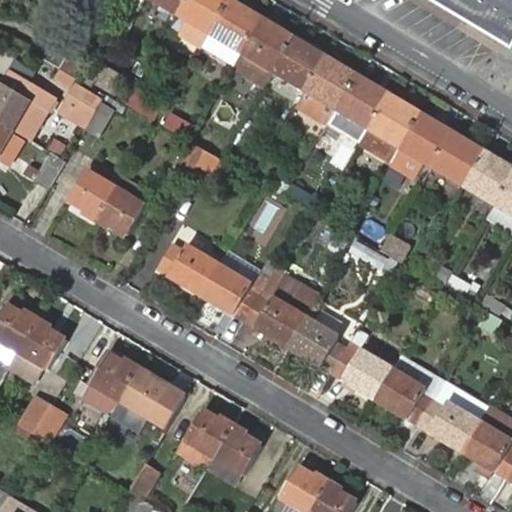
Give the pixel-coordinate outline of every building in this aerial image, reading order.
[(151,0),(179,16),(188,0),(151,0)] [(211,35),(231,1),(228,0),(188,0),(179,16),(211,35)] [(435,0),(507,43),(510,39),(446,0),(435,0)] [(511,0),(446,0),(510,39),(511,35),(511,0)] [(242,55),(263,21),(231,1),(211,35),(242,55)] [(274,74),(295,40),(263,21),(242,55),(233,70),(265,90),(274,74)] [(47,40),(36,57),(61,71),(71,53),(47,40)] [(305,92),(326,58),(295,40),(274,74),(305,92)] [(337,111),(358,78),(326,58),(305,92),(337,111)] [(102,85),(115,92),(125,74),(112,67),(102,85)] [(8,76),(2,87),(19,97),(26,86),(8,76)] [(369,130),(390,96),(358,78),(337,111),(369,130)] [(0,123),(15,133),(26,139),(32,143),(50,115),(56,104),(26,86),(19,97),(2,87),(0,90),(0,123)] [(69,107),(92,120),(101,105),(78,92),(69,107)] [(401,149),(421,115),(390,96),(369,130),(401,149)] [(104,108),(89,133),(101,140),(116,115),(104,108)] [(184,134),(191,122),(175,112),(167,124),(184,134)] [(432,168),(453,134),(421,115),(401,149),(432,168)] [(0,156),(15,133),(0,123),(0,156)] [(15,133),(0,156),(0,164),(7,169),(26,139),(15,133)] [(464,188),(485,154),(453,134),(432,168),(464,188)] [(173,174),(189,183),(206,154),(190,145),(173,174)] [(34,184),(49,192),(66,163),(52,154),(34,184)] [(206,154),(189,183),(201,191),(220,162),(206,154)] [(496,206),(511,180),(511,169),(485,154),(464,188),(496,206)] [(13,169),(35,179),(40,168),(18,158),(13,169)] [(84,218),(96,225),(118,190),(90,173),(71,205),(86,215),(84,218)] [(511,215),(511,180),(496,206),(511,215)] [(294,185),(288,196),(315,208),(320,197),(294,185)] [(118,190),(96,225),(112,235),(114,231),(130,240),(148,208),(118,190)] [(329,206),(323,217),(337,226),(344,215),(329,206)] [(406,261),(415,244),(393,233),(384,251),(406,261)] [(352,251),(388,270),(394,259),(358,240),(352,251)] [(157,272),(202,298),(220,267),(188,248),(185,254),(173,246),(157,272)] [(261,274),(228,254),(220,267),(253,287),(261,274)] [(220,267),(202,298),(245,323),(271,280),(261,274),(253,287),(220,267)] [(271,280),(245,323),(290,349),(308,319),(275,300),(287,280),(289,277),(276,270),(271,280)] [(430,271),(425,279),(433,284),(435,280),(447,288),(454,277),(442,270),(439,276),(430,271)] [(472,288),(454,277),(447,288),(445,291),(464,301),(472,288)] [(416,279),(412,291),(436,299),(440,286),(416,279)] [(320,299),(287,280),(275,300),(308,319),(320,299)] [(19,355),(39,322),(25,313),(23,316),(9,308),(0,323),(0,343),(16,353),(19,355)] [(308,319),(290,349),(332,375),(347,350),(338,344),(341,340),(308,319)] [(54,331),(39,322),(19,355),(10,370),(35,385),(44,370),(50,374),(68,343),(52,333),(54,331)] [(0,371),(4,373),(16,353),(0,343),(0,371)] [(347,350),(332,375),(376,402),(394,371),(362,353),(359,357),(347,350)] [(121,401),(141,370),(127,362),(125,365),(110,356),(92,386),(121,401)] [(404,356),(394,371),(428,392),(425,397),(434,401),(446,381),(404,356)] [(154,379),(141,370),(121,401),(150,419),(168,391),(152,381),(154,379)] [(394,371),(376,402),(419,427),(434,401),(425,397),(428,392),(394,371)] [(492,407),(446,381),(434,401),(447,409),(449,405),(482,424),(492,407)] [(86,397),(92,386),(86,382),(79,392),(86,397)] [(86,397),(114,413),(121,401),(92,386),(86,397)] [(36,437),(52,409),(38,400),(21,428),(36,437)] [(434,401),(419,427),(464,453),(482,424),(449,405),(447,409),(434,401)] [(511,418),(492,407),(482,424),(511,443),(511,418)] [(67,418),(52,409),(36,437),(44,442),(49,445),(67,418)] [(216,460),(236,428),(222,419),(220,422),(205,413),(188,442),(216,460)] [(511,443),(482,424),(464,453),(481,464),(508,480),(511,472),(511,443)] [(250,436),(236,428),(216,460),(209,473),(238,490),(263,447),(248,438),(250,436)] [(495,473),(481,464),(478,469),(492,478),(495,473)] [(160,476),(147,468),(131,495),(134,497),(144,503),(160,476)] [(300,511),(313,511),(331,484),(318,476),(315,480),(300,470),(281,501),(300,511)] [(344,492),(331,484),(313,511),(354,511),(358,505),(342,496),(344,492)] [(0,511),(2,511),(11,498),(0,491),(0,511)] [(138,511),(144,503),(134,497),(125,511),(138,511)] [(2,511),(35,511),(11,498),(2,511)] [(154,511),(156,509),(144,503),(138,511),(154,511)]
